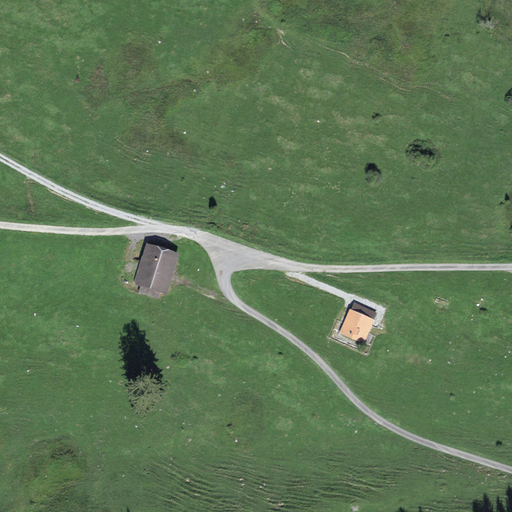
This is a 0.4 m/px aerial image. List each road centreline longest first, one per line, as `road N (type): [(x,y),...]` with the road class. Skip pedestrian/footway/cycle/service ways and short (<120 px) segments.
road 1 (track): [(511,268),(290,268),(190,233),(0,226)]
road 2 (track): [(511,471),(372,419),(318,361),(231,299),(222,248)]
road 3 (track): [(160,231),(65,195),(0,157)]
